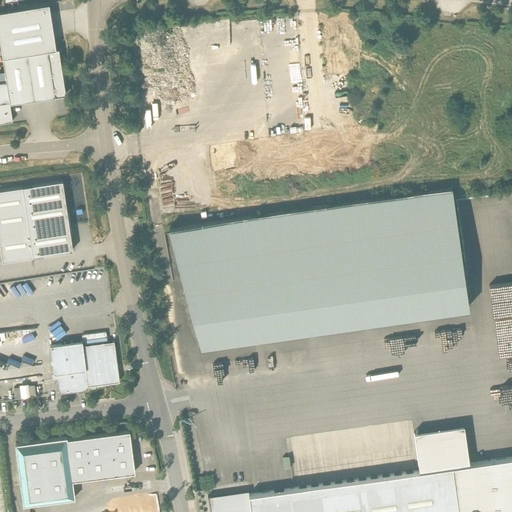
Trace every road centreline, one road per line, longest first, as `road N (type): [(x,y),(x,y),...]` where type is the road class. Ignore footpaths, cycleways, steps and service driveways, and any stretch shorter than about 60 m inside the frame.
road 1 (tertiary): [(157,403),(104,143)]
road 2 (unclassified): [(0,421),(157,403)]
road 3 (tertiary): [(104,143),(95,0)]
